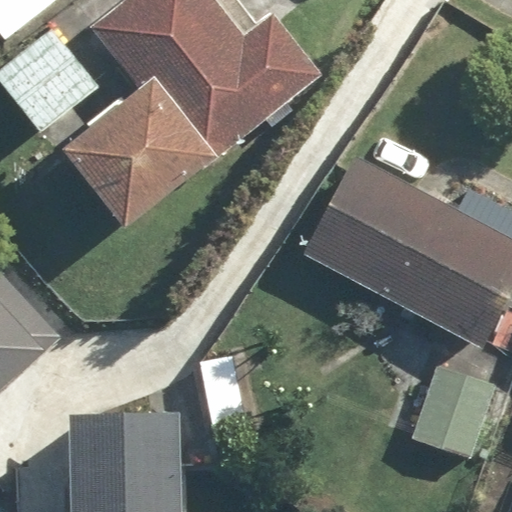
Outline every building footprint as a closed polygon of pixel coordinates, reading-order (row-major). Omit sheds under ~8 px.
[(0,0),(0,31),(36,0),(0,0)] [(132,104),(49,168),(106,239),(304,86),(256,25),(229,46),(194,0),(148,0),(88,47),(132,104)] [(44,42),(0,72),(0,108),(25,145),(86,103),(44,42)] [(350,160),(296,256),(470,354),(511,280),(511,231),(456,200),(447,215),(350,160)] [(0,386),(69,326),(0,249),(0,386)] [(242,349),(216,351),(220,431),(247,429),(242,349)] [(486,392),(419,372),(400,439),(467,458),(486,392)] [(194,511),(195,407),(89,406),(88,511),(194,511)]
